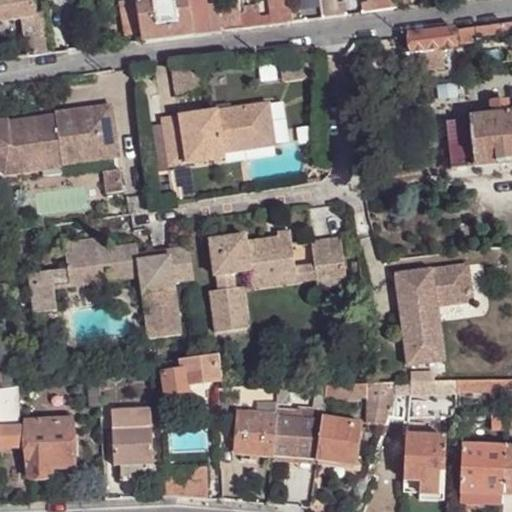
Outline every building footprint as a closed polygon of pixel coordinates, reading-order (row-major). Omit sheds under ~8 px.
[(27,58),(50,55),(42,13),(37,14),(35,0),(0,0),(0,22),(22,18),(27,58)] [(243,29),(240,10),(211,14),(209,0),(140,0),(141,5),(142,14),(131,16),(131,18),(125,20),(128,39),(146,37),(146,42),(195,36),(214,34),(243,29)] [(291,6),(289,0),(266,0),(270,26),(283,24),(280,7),(291,6)] [(325,19),(341,17),(337,0),(320,0),(323,20),(325,19)] [(368,0),(371,13),(376,13),(374,0),(368,0)] [(374,0),(376,13),(392,10),(389,0),(374,0)] [(389,0),(392,10),(409,8),(407,0),(389,0)] [(142,14),(141,5),(124,7),(125,20),(131,18),(131,16),(142,14)] [(294,23),(291,6),(280,7),(283,24),(294,23)] [(511,22),(454,30),(409,36),(411,53),(441,48),(456,46),(456,44),(476,41),(476,36),(506,32),(507,37),(511,35),(511,22)] [(441,48),(411,53),(413,71),(444,68),(441,48)] [(177,100),(198,97),(194,70),(173,73),(177,100)] [(470,119),(475,167),(475,169),(511,164),(511,102),(488,106),(488,116),(470,118),(470,119)] [(261,123),(270,122),(267,103),(160,120),(168,167),(224,159),(223,154),(265,147),(261,123)] [(7,121),(0,121),(0,153),(4,176),(43,170),(42,163),(59,161),(60,168),(61,168),(61,165),(103,160),(100,141),(115,138),(110,107),(63,113),(64,123),(56,124),(55,115),(54,115),(54,117),(8,123),(7,121)] [(63,113),(55,115),(56,124),(64,123),(63,113)] [(470,119),(445,122),(451,170),(475,167),(470,119)] [(274,146),(270,122),(261,123),(265,147),(274,146)] [(115,138),(100,141),(103,160),(118,158),(115,138)] [(294,272),(291,246),(288,233),(275,235),(276,240),(244,245),(244,237),(209,243),(214,279),(217,279),(219,293),(211,295),(216,335),(248,331),(242,290),(234,290),(232,276),(248,273),(249,279),(294,272)] [(315,281),(345,276),(339,239),(309,244),(315,281)] [(173,283),(193,281),(188,249),(151,255),(152,261),(138,263),(137,256),(136,247),(105,252),(104,241),(63,247),(68,275),(106,270),(108,284),(140,279),(148,341),(181,336),(173,283)] [(309,244),(291,246),(294,272),(296,282),(315,281),(309,244)] [(151,255),(137,256),(138,263),(152,261),(151,255)] [(473,302),(469,265),(396,275),(408,366),(445,362),(438,306),(473,302)] [(69,289),(108,284),(106,270),(68,275),(69,289)] [(296,282),(294,272),(249,279),(250,290),(296,282)] [(51,274),(29,278),(35,317),(57,314),(51,274)] [(347,289),(345,276),(315,281),(317,294),(347,289)] [(165,374),(168,395),(190,393),(188,385),(219,381),(215,357),(205,358),(166,364),(161,365),(161,374),(165,374)] [(91,409),(102,408),(101,373),(89,375),(91,409)] [(459,395),(508,394),(509,393),(509,381),(459,383),(459,395)] [(459,383),(411,384),(411,397),(459,396),(459,395),(459,383)] [(329,386),(327,399),(379,399),(378,384),(377,384),(329,386)] [(379,399),(395,400),(395,384),(378,384),(379,399)] [(395,400),(411,399),(411,397),(411,384),(395,384),(395,400)] [(316,411),(325,412),(327,399),(329,386),(320,386),(316,411)] [(0,447),(27,446),(26,428),(19,428),(17,387),(12,387),(2,388),(0,388),(0,447)] [(253,402),(279,400),(280,387),(254,388),(253,402)] [(274,456),(318,461),(324,419),(325,412),(316,411),(301,409),(300,412),(278,409),(277,415),(274,456)] [(122,466),(148,465),(154,464),(152,411),(113,413),(115,466),(122,466)] [(237,453),(274,456),(277,415),(240,413),(237,453)] [(493,431),(506,432),(507,426),(508,416),(494,417),(493,431)] [(324,419),(318,461),(358,467),(363,425),(324,419)] [(71,421),(25,423),(26,428),(27,446),(28,480),(51,478),(50,468),(73,468),(71,421)] [(427,424),(409,423),(408,437),(426,438),(427,424)] [(176,453),(207,451),(206,435),(175,437),(176,453)] [(407,481),(406,483),(423,484),(422,497),(422,503),(446,504),(449,439),(426,438),(408,437),(407,481)] [(462,495),(504,497),(505,448),(465,447),(462,495)] [(149,475),(148,465),(122,466),(122,476),(149,475)] [(209,499),(209,473),(208,473),(208,471),(165,473),(166,498),(179,497),(192,498),(199,498),(209,499)] [(406,492),(406,496),(422,497),(423,484),(406,483),(406,492)] [(462,504),(503,506),(504,497),(462,495),(462,504)] [(511,497),(504,497),(503,506),(511,506),(511,497)]
